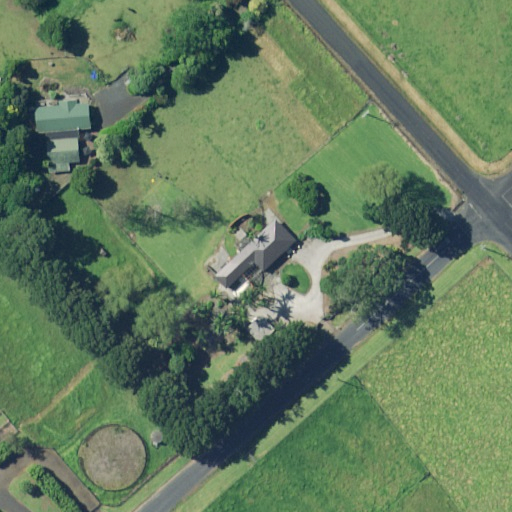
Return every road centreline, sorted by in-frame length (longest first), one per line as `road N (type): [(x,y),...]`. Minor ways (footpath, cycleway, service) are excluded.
road 1 (unclassified): [(152,511),(490,207)]
road 2 (unclassified): [(490,207),(300,0)]
